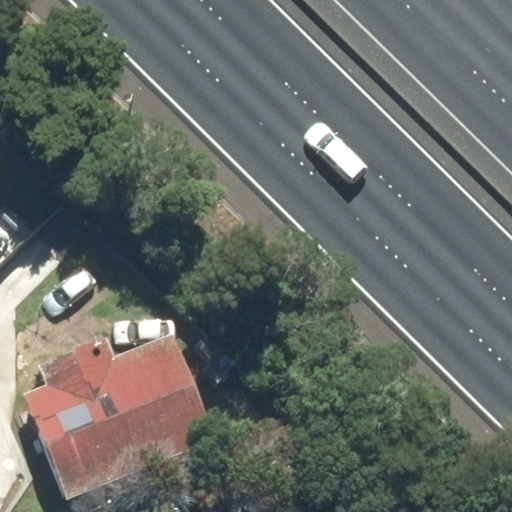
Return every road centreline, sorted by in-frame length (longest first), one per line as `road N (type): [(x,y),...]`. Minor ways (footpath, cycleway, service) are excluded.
road 1 (motorway): [(511,307),(199,0)]
road 2 (motorway): [(401,0),(511,109)]
